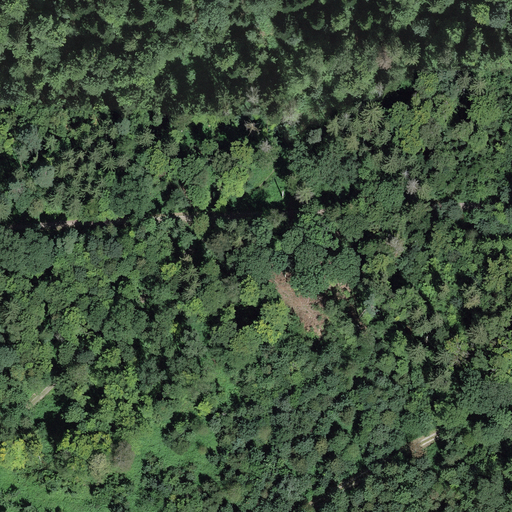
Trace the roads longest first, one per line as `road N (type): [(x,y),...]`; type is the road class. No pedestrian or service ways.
road 1 (track): [(0,431),(218,216)]
road 2 (track): [(218,216),(511,204)]
road 3 (track): [(304,511),(511,396)]
road 4 (track): [(218,216),(0,226)]
